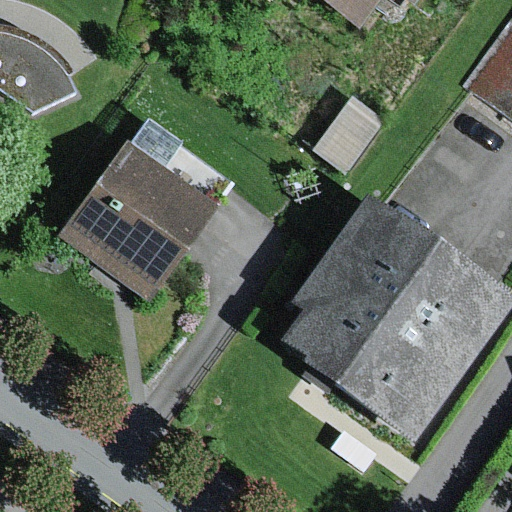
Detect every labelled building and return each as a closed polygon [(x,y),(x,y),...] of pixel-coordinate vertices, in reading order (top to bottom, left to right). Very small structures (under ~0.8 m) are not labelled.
[(301,0),(353,37),(378,0),(386,0),(406,14),(415,0),(301,0)] [(511,26),(469,92),(511,126),(511,26)] [(0,95),(32,117),(72,97),(63,79),(46,59),(21,45),(0,37),(0,95)] [(349,103),(310,155),(343,179),(381,126),(349,103)] [(145,126),(125,154),(213,215),(233,187),(145,126)] [(125,154),(120,150),(57,239),(150,304),(213,215),(125,154)] [(507,307),(357,203),(284,307),(299,318),(275,353),(410,447),(507,307)]
